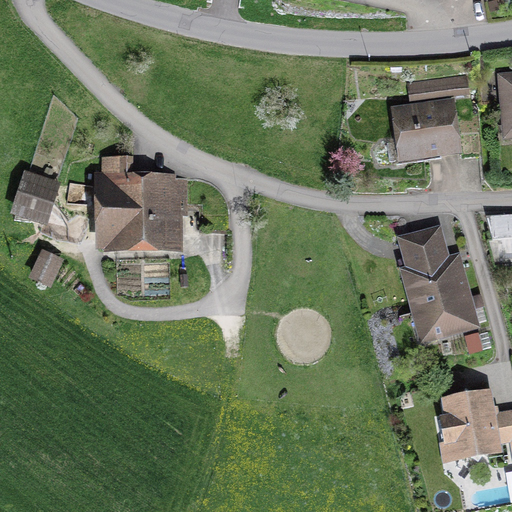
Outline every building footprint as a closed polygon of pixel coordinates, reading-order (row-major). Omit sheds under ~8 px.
[(511,79),(498,81),(504,143),(511,142),(511,79)] [(464,80),(410,88),(412,105),(466,97),(464,80)] [(388,151),(391,167),(404,165),(403,163),(456,155),(449,109),(396,117),(401,149),(388,151)] [(202,236),(229,235),(227,181),(186,183),(186,180),(132,182),(131,161),(102,162),(103,189),(105,246),(172,243),(170,209),(187,209),(187,206),(201,205),(202,236)] [(28,180),(16,213),(45,222),(57,189),(28,180)] [(438,233),(401,243),(410,274),(405,276),(417,319),(424,317),(431,341),(474,329),(456,262),(446,265),(438,233)] [(47,256),(36,280),(51,286),(61,262),(47,256)] [(509,442),(511,460),(511,416),(490,420),(486,397),(474,399),(464,393),(458,402),(446,404),(449,421),(439,423),(443,446),(452,444),(455,460),(468,458),(477,464),(482,456),(496,454),(494,445),(509,442)]
